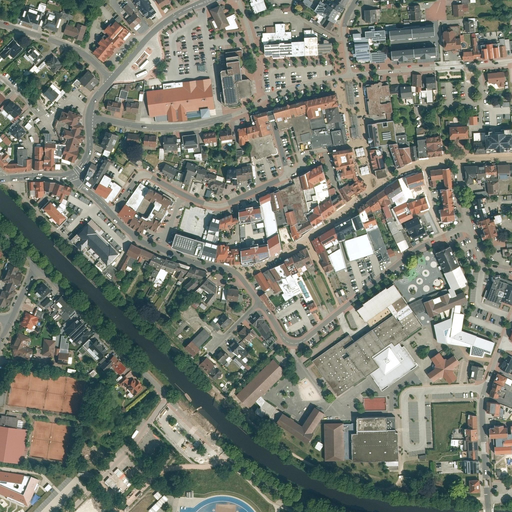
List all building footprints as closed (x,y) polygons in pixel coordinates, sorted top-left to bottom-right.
[(149,0),(134,0),(147,18),(155,12),(150,4),(151,3),(149,0)] [(263,0),(249,0),(254,14),(267,9),(263,0)] [(330,31),(348,0),(331,0),(330,1),(328,0),(327,0),(325,4),(319,0),(314,11),(318,13),(315,17),(318,19),(317,22),(330,31)] [(220,3),(209,9),(213,17),(208,20),(214,30),(222,26),(225,32),(243,31),(233,12),(226,15),(220,3)] [(129,16),(125,20),(133,28),(142,20),(126,4),(121,8),(129,16)] [(469,11),(469,4),(453,4),(454,17),(464,16),(464,12),(469,11)] [(39,24),(43,11),(26,5),(20,20),(31,23),(31,21),(39,24)] [(422,20),(421,5),(409,6),(410,20),(418,20),(418,21),(422,20)] [(377,15),(380,15),(379,9),(364,10),(364,22),(377,22),(377,15)] [(58,32),(64,14),(56,11),(56,13),(49,11),(43,27),(58,32)] [(127,32),(114,20),(110,24),(108,22),(102,29),(108,34),(104,39),(101,36),(96,41),(99,44),(93,52),(102,60),(115,46),(117,48),(123,41),(120,39),(127,32)] [(289,39),(288,28),(282,28),(281,20),(271,21),(272,29),(258,30),(259,41),(262,41),(262,52),(269,51),(269,54),(289,53),(289,39)] [(475,20),(465,20),(465,31),(475,31),(475,20)] [(78,27),(68,24),(64,33),(84,40),(88,26),(79,23),(78,27)] [(449,31),(442,32),(443,48),(450,48),(450,51),(454,54),(456,51),(461,50),(459,25),(448,26),(449,31)] [(354,30),(348,31),(349,35),(351,35),(353,50),(350,51),(350,54),(354,53),(354,60),(370,59),(371,62),(382,61),(382,57),(385,57),(384,47),(373,48),(373,49),(368,50),(367,42),(372,42),(372,40),(383,39),(382,27),(371,27),(371,26),(366,26),(366,28),(362,28),(362,35),(355,36),(354,30)] [(433,27),(389,30),(390,39),(434,35),(433,27)] [(301,28),(301,38),(302,53),(315,52),(315,31),(309,28),(301,28)] [(318,31),(315,31),(315,52),(329,51),(329,40),(326,40),(326,36),(318,31)] [(289,39),(289,53),(302,53),(301,38),(289,39)] [(480,49),(477,50),(476,38),(472,38),(473,51),(474,60),(481,59),(480,49)] [(11,58),(21,49),(11,39),(0,50),(0,56),(3,59),(8,54),(11,58)] [(482,59),(499,57),(498,47),(498,43),(481,45),(482,59)] [(36,64),(45,56),(34,46),(26,54),(36,64)] [(506,50),(505,46),(500,46),(498,47),(499,57),(506,57),(506,50)] [(433,47),(390,51),(391,60),(434,55),(433,47)] [(474,60),(473,51),(462,53),(463,61),(474,60)] [(241,52),(226,54),(227,69),(222,70),(224,90),(221,93),(222,106),(225,108),(238,107),(241,103),(241,99),(251,98),(253,95),(252,89),(252,82),(249,80),(241,81),(240,69),(243,66),(241,52)] [(64,64),(55,56),(48,63),(49,64),(54,68),(52,70),(55,73),(64,64)] [(34,71),(37,73),(39,70),(34,65),(27,72),(26,70),(23,74),(27,78),(34,71)] [(99,81),(87,70),(78,80),(89,91),(99,81)] [(502,71),(486,72),(487,81),(497,80),(497,86),(504,85),(504,80),(505,79),(505,74),(503,74),(502,71)] [(418,72),(409,72),(408,83),(412,84),(412,89),(417,89),(418,72)] [(432,74),(423,74),(423,86),(428,85),(433,85),(432,74)] [(211,79),(164,84),(165,90),(146,92),(149,119),(163,117),(164,123),(186,120),(185,118),(198,116),(198,119),(206,118),(205,111),(215,110),(211,79)] [(367,84),(362,84),(363,95),(365,95),(365,99),(363,99),(365,111),(376,110),(376,114),(380,113),(379,110),(390,109),(387,81),(378,82),(378,79),(367,81),(367,84)] [(353,83),(346,84),(349,109),(356,108),(353,83)] [(407,83),(397,84),(398,95),(408,94),(407,83)] [(52,101),(61,92),(52,84),(43,94),(52,101)] [(127,100),(129,84),(126,84),(125,89),(121,88),(119,97),(116,97),(115,102),(107,100),(106,110),(119,112),(122,99),(127,100)] [(335,104),(332,91),(301,97),(310,133),(324,131),(319,111),(318,107),(335,104)] [(310,133),(301,97),(284,102),(289,124),(293,140),(298,138),(296,131),(306,129),(307,134),(310,133)] [(128,98),(126,112),(139,113),(140,103),(135,102),(135,99),(128,98)] [(11,101),(4,109),(9,114),(9,113),(16,106),(11,101)] [(289,124),(284,102),(269,105),(269,108),(272,118),(274,128),(289,124)] [(337,119),(335,104),(318,107),(319,111),(323,111),(325,121),(337,119)] [(16,106),(9,113),(15,118),(22,110),(17,106),(16,106)] [(267,108),(263,109),(266,119),(269,118),(272,118),(269,108),(267,108)] [(263,109),(251,112),(254,122),(257,132),(257,134),(268,131),(265,119),(266,119),(263,109)] [(80,114),(69,110),(67,114),(61,112),(58,120),(72,125),(70,130),(63,128),(60,136),(66,138),(60,154),(62,154),(60,159),(74,164),(79,149),(77,149),(82,134),(79,133),(82,125),(76,123),(80,114)] [(356,111),(349,112),(352,136),(359,135),(356,111)] [(379,119),(364,122),(366,135),(364,135),(365,140),(366,140),(367,144),(377,142),(382,142),(385,141),(393,140),(392,133),(390,118),(379,119)] [(28,130),(32,126),(28,122),(24,127),(28,130)] [(254,122),(243,124),(245,135),(257,132),(254,122)] [(25,132),(22,130),(23,130),(19,126),(17,124),(8,133),(10,136),(12,134),(15,137),(16,137),(18,139),(19,138),(20,139),(24,134),(24,133),(25,132)] [(243,124),(234,126),(235,143),(242,142),(242,136),(245,135),(243,124)] [(424,125),(412,125),(414,143),(415,155),(426,154),(424,135),(424,125)] [(467,125),(449,126),(450,139),(468,138),(467,125)] [(340,141),(337,127),(328,128),(328,130),(324,131),(310,133),(307,134),(309,146),(340,141)] [(511,128),(503,129),(504,152),(511,151),(511,128)] [(221,141),(233,140),(232,129),(220,131),(221,141)] [(504,152),(503,129),(501,129),(501,134),(485,135),(486,153),(504,152)] [(117,136),(106,131),(99,146),(105,148),(110,150),(111,151),(117,136)] [(202,133),(203,143),(216,143),(216,132),(202,133)] [(406,144),(405,139),(403,139),(402,132),(392,133),(393,140),(401,161),(408,158),(406,144)] [(52,133),(44,133),(44,148),(43,170),(54,170),(55,143),(51,143),(52,133)] [(138,134),(128,133),(127,142),(137,143),(138,134)] [(486,153),(485,135),(485,133),(473,134),(475,154),(486,153)] [(156,135),(144,134),(144,144),(149,144),(149,147),(155,147),(156,135)] [(189,148),(197,147),(196,134),(181,135),(182,149),(189,149),(189,148)] [(437,134),(424,135),(426,154),(439,153),(437,134)] [(176,135),(164,136),(164,147),(164,149),(177,148),(176,135)] [(275,153),(271,135),(250,140),(254,158),(275,153)] [(401,161),(393,140),(385,141),(394,166),(401,163),(401,161)] [(372,168),(383,165),(377,142),(367,144),(368,147),(366,147),(370,166),(371,166),(372,168)] [(414,143),(406,144),(408,158),(415,155),(414,143)] [(27,168),(27,157),(23,157),(23,146),(13,146),(13,161),(3,161),(0,164),(0,165),(4,170),(27,168)] [(44,148),(34,147),(33,169),(43,170),(44,148)] [(353,149),(333,152),(340,181),(349,179),(349,180),(354,179),(355,181),(358,180),(353,156),(355,156),(353,149)] [(0,152),(0,164),(3,161),(5,159),(9,156),(4,151),(1,154),(0,152)] [(138,158),(133,155),(129,160),(134,163),(138,158)] [(99,167),(91,163),(83,183),(91,188),(96,182),(99,184),(111,162),(104,158),(99,167)] [(186,162),(180,182),(188,184),(191,176),(195,177),(194,180),(209,184),(208,188),(217,190),(215,194),(219,195),(220,193),(222,193),(225,183),(222,182),(224,177),(206,172),(207,170),(198,168),(199,166),(186,162)] [(177,168),(165,163),(160,172),(167,175),(166,177),(171,179),(177,168)] [(507,163),(495,164),(496,174),(496,180),(508,179),(508,174),(508,164),(507,163)] [(485,174),(484,164),(474,165),(475,176),(475,183),(485,182),(485,174)] [(495,164),(484,164),(485,174),(496,174),(495,164)] [(385,174),(383,165),(372,168),(373,176),(385,174)] [(447,165),(439,167),(440,176),(442,186),(449,185),(447,165)] [(474,165),(463,166),(465,183),(472,182),(472,176),(475,176),(474,165)] [(320,166),(300,176),(302,189),(313,187),(313,184),(325,178),(320,166)] [(242,181),(242,180),(247,179),(247,177),(253,177),(252,167),(243,168),(242,169),(237,169),(228,168),(227,180),(233,181),(233,185),(238,185),(237,182),(242,181)] [(439,167),(427,168),(428,178),(440,176),(439,167)] [(422,182),(418,170),(403,175),(406,187),(422,182)] [(291,182),(277,188),(278,191),(282,208),(293,241),(311,227),(305,219),(302,214),(301,211),(305,210),(296,174),(289,177),(291,182)] [(403,175),(395,178),(406,207),(408,213),(425,207),(426,203),(422,188),(423,186),(422,182),(406,187),(403,175)] [(105,176),(100,185),(108,189),(112,182),(113,180),(105,176)] [(406,207),(395,178),(394,176),(381,186),(385,195),(386,197),(388,195),(390,199),(391,198),(393,203),(390,205),(394,212),(406,207)] [(39,179),(30,179),(31,195),(36,195),(40,191),(39,188),(39,179)] [(51,180),(39,179),(39,188),(48,189),(51,180)] [(359,179),(350,185),(356,196),(364,190),(365,190),(366,188),(366,186),(366,185),(363,180),(361,180),(359,179)] [(59,183),(51,180),(48,189),(47,190),(56,193),(59,183)] [(146,187),(136,181),(114,212),(126,222),(130,214),(141,195),(146,187)] [(110,190),(105,198),(105,200),(108,204),(110,201),(112,202),(122,188),(112,182),(108,189),(110,190)] [(67,185),(59,183),(56,193),(54,197),(57,199),(59,196),(61,191),(65,193),(67,185)] [(348,184),(340,189),(348,202),(351,199),(350,198),(355,195),(349,186),(348,184)] [(108,189),(100,185),(95,193),(105,198),(110,190),(108,189)] [(442,186),(438,187),(440,206),(437,206),(438,219),(453,217),(449,185),(442,186)] [(169,198),(147,186),(146,187),(141,195),(163,207),(169,198)] [(381,186),(372,192),(377,203),(378,202),(384,216),(382,217),(397,250),(406,245),(398,227),(395,228),(386,207),(388,206),(383,196),(385,195),(381,186)] [(278,191),(269,194),(270,200),(273,211),(282,208),(278,191)] [(377,203),(372,192),(364,199),(367,207),(369,210),(378,205),(377,203)] [(269,194),(259,199),(260,204),(270,200),(269,194)] [(341,194),(331,201),(336,212),(345,203),(341,194)] [(141,195),(130,214),(136,218),(138,214),(143,216),(145,213),(158,219),(163,207),(141,195)] [(367,207),(364,199),(354,206),(356,211),(361,226),(373,221),(370,213),(366,215),(364,210),(367,207)] [(52,207),(46,201),(39,209),(55,225),(62,217),(58,212),(60,210),(55,205),(52,207)] [(319,208),(323,220),(335,211),(331,201),(319,208)] [(305,219),(311,227),(323,220),(319,208),(318,205),(311,210),(313,214),(305,219)] [(260,206),(238,211),(238,224),(262,219),(260,206)] [(356,211),(348,216),(353,232),(362,229),(361,226),(356,211)] [(136,218),(130,214),(126,222),(141,230),(144,225),(152,229),(158,219),(145,213),(143,216),(138,214),(136,218)] [(420,225),(415,214),(401,220),(406,231),(408,230),(411,239),(425,233),(421,224),(420,225)] [(231,215),(219,219),(217,230),(235,225),(234,218),(231,219),(231,215)] [(353,232),(348,216),(331,225),(334,236),(337,234),(346,260),(360,254),(353,232)] [(490,217),(478,220),(480,227),(484,226),(486,233),(482,234),(484,240),(500,235),(495,217),(491,218),(490,217)] [(207,231),(203,230),(200,241),(196,254),(211,259),(213,249),(213,243),(217,243),(217,230),(219,220),(212,218),(207,231)] [(103,232),(90,220),(69,240),(102,271),(118,253),(100,236),(103,232)] [(334,236),(331,225),(315,233),(322,248),(335,239),(334,236)] [(322,248),(315,233),(308,238),(314,251),(316,250),(320,259),(317,260),(322,272),(330,268),(322,248)] [(181,235),(175,234),(170,247),(176,249),(181,235)] [(267,241),(267,243),(269,257),(281,250),(276,234),(267,241)] [(191,238),(181,235),(176,249),(187,252),(191,238)] [(200,241),(191,238),(187,252),(196,254),(200,241)] [(217,243),(213,243),(213,249),(211,259),(215,259),(225,259),(226,262),(237,261),(236,246),(228,246),(228,250),(227,250),(226,250),(226,245),(221,245),(221,242),(217,243)] [(269,257),(267,243),(240,250),(240,265),(269,257)] [(141,250),(131,245),(126,255),(136,260),(138,256),(141,250)] [(389,245),(382,247),(385,254),(391,252),(389,245)] [(451,246),(437,254),(452,288),(449,289),(450,292),(449,293),(450,297),(457,294),(456,290),(468,285),(467,282),(468,281),(451,246)] [(313,263),(306,247),(290,255),(293,262),(297,268),(304,265),(305,266),(313,263)] [(151,254),(141,250),(138,256),(136,260),(140,263),(142,258),(148,261),(151,254)] [(163,259),(151,254),(148,261),(147,264),(159,269),(163,259)] [(290,256),(283,259),(294,279),(301,292),(311,312),(319,310),(301,275),(298,271),(292,262),(290,256)] [(177,263),(163,259),(159,269),(172,274),(177,263)] [(270,269),(272,273),(283,293),(281,294),(285,301),(301,292),(294,279),(291,275),(284,262),(270,269)] [(188,267),(177,263),(172,274),(174,274),(173,275),(180,279),(183,271),(186,272),(188,267)] [(8,265),(3,282),(7,283),(4,292),(0,290),(0,305),(5,307),(5,305),(9,306),(14,290),(15,291),(20,273),(17,272),(18,268),(8,265)] [(207,273),(188,267),(186,272),(184,276),(191,280),(184,286),(188,292),(197,284),(197,278),(201,277),(207,273)] [(269,270),(263,273),(262,275),(272,289),(275,294),(278,292),(277,292),(281,290),(269,270)] [(496,272),(487,275),(488,279),(481,296),(494,301),(496,298),(501,281),(511,285),(511,281),(511,280),(497,275),(496,272)] [(262,275),(261,273),(254,277),(265,294),(272,289),(262,275)] [(202,301),(210,306),(215,297),(212,295),(218,286),(205,278),(197,291),(201,294),(203,290),(207,293),(202,301)] [(511,284),(511,285),(501,281),(496,298),(507,302),(511,286),(511,284)] [(45,283),(37,290),(42,297),(51,289),(45,283)] [(365,304),(358,309),(373,330),(355,342),(350,335),(313,361),(338,395),(371,374),(382,391),(418,365),(404,346),(402,348),(399,343),(423,326),(416,315),(409,305),(403,296),(404,295),(395,284),(389,288),(388,287),(365,303),(365,304)] [(240,303),(241,289),(228,288),(227,302),(240,303)] [(450,292),(449,289),(449,288),(421,299),(409,305),(416,315),(427,309),(425,302),(449,293),(450,292)] [(449,293),(425,302),(427,309),(430,316),(454,307),(462,303),(468,301),(464,292),(457,294),(450,297),(449,293)] [(271,310),(275,307),(265,294),(261,297),(271,310)] [(77,311),(62,295),(54,302),(52,304),(57,310),(61,307),(65,312),(62,315),(67,320),(77,311)] [(49,297),(42,303),(47,308),(52,304),(54,302),(49,297)] [(452,318),(435,324),(438,342),(472,347),(471,355),(485,357),(485,352),(492,354),(496,343),(462,330),(465,314),(461,313),(462,303),(454,307),(452,318)] [(42,318),(44,312),(37,309),(35,315),(39,316),(42,318)] [(35,315),(27,311),(22,324),(32,329),(34,324),(36,325),(39,316),(35,315)] [(248,321),(267,343),(265,344),(271,351),(274,348),(277,344),(275,342),(276,340),(263,318),(258,313),(248,321)] [(223,330),(232,321),(224,314),(218,320),(216,317),(209,324),(217,332),(221,327),(223,330)] [(91,333),(85,326),(78,319),(65,331),(78,344),(87,336),(91,333)] [(237,333),(246,343),(254,335),(245,326),(237,333)] [(203,330),(184,349),(192,358),(200,351),(197,349),(210,336),(203,330)] [(31,336),(19,332),(15,342),(26,347),(31,336)] [(56,340),(45,339),(43,355),(54,356),(55,354),(55,347),(56,340)] [(89,348),(99,358),(107,350),(97,340),(93,343),(89,339),(82,345),(87,350),(89,348)] [(251,368),(246,363),(251,357),(247,354),(249,353),(239,344),(240,344),(235,339),(230,344),(234,348),(231,351),(237,356),(233,361),(243,370),(245,367),(249,371),(251,368)] [(15,356),(31,356),(34,350),(26,347),(15,342),(12,348),(15,356)] [(222,366),(231,359),(223,349),(214,356),(222,366)] [(59,363),(68,364),(69,353),(60,352),(60,355),(59,363)] [(444,358),(440,352),(432,359),(435,363),(433,364),(433,368),(434,370),(430,373),(435,381),(441,377),(446,378),(450,383),(458,378),(454,371),(454,367),(460,363),(454,355),(449,359),(444,358)] [(511,357),(505,354),(498,368),(506,372),(509,365),(511,366),(511,357)] [(119,375),(126,369),(114,355),(107,361),(111,366),(119,375)] [(216,381),(223,373),(214,365),(206,357),(199,365),(216,381)] [(261,396),(286,371),(274,359),(236,396),(249,408),(256,401),(261,396)] [(107,361),(101,366),(105,371),(111,366),(107,361)] [(485,368),(473,366),(472,371),(474,371),(472,379),(483,381),(485,368)] [(510,386),(511,382),(511,380),(497,373),(493,381),(503,386),(504,383),(510,386)] [(130,379),(126,375),(119,382),(123,385),(125,383),(129,380),(130,379)] [(138,381),(135,378),(130,382),(127,385),(126,386),(135,395),(143,387),(141,385),(142,384),(139,380),(138,381)] [(488,395),(497,398),(502,386),(493,383),(488,395)] [(316,408),(303,427),(283,413),(283,414),(276,410),(276,408),(265,401),(261,396),(256,401),(261,407),(260,409),(257,408),(255,413),(263,417),(265,413),(309,444),(315,434),(314,433),(326,414),(316,408)] [(503,416),(503,408),(500,408),(500,403),(489,402),(488,412),(493,412),(493,415),(503,416)] [(0,460),(23,463),(27,430),(22,430),(23,421),(18,420),(18,417),(1,415),(1,418),(0,417),(0,460)] [(466,427),(478,427),(478,416),(467,415),(466,427)] [(396,416),(357,417),(358,423),(358,432),(352,433),(353,459),(353,462),(385,461),(385,467),(399,466),(398,433),(396,433),(396,416)] [(344,423),(325,424),(326,461),(345,460),(345,459),(344,424),(344,423)] [(345,459),(353,459),(352,433),(358,432),(358,423),(352,423),(352,424),(344,424),(345,459)] [(493,439),(495,456),(511,455),(511,435),(508,436),(507,427),(488,428),(489,440),(493,439)] [(466,439),(478,439),(478,428),(466,428),(466,439)] [(467,451),(477,451),(478,440),(467,440),(467,451)] [(315,448),(320,451),(324,444),(318,441),(315,448)] [(478,461),(477,451),(467,451),(462,452),(462,458),(468,457),(469,461),(478,461)] [(465,473),(479,472),(478,461),(469,461),(464,461),(465,473)] [(0,494),(7,497),(6,498),(23,506),(24,505),(28,506),(39,480),(31,476),(0,471),(0,494)] [(480,481),(471,482),(471,494),(481,493),(480,481)] [(152,511),(165,500),(154,489),(130,511),(152,511)] [(90,501),(84,504),(86,509),(92,506),(90,501)]
